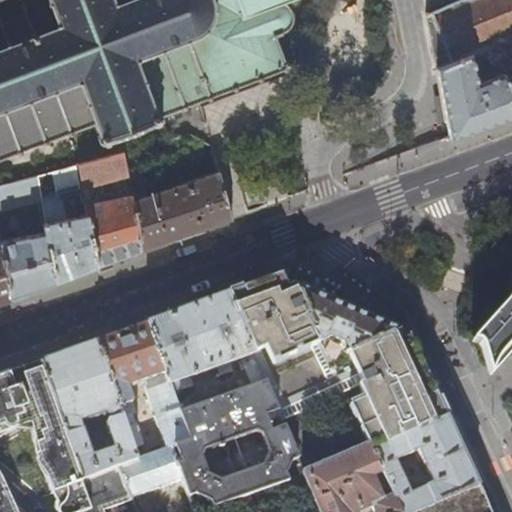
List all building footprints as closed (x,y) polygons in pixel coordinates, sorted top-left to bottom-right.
[(0,0),(0,156),(17,150),(19,154),(24,152),(22,149),(43,141),(45,144),(49,142),(48,139),(68,131),(69,135),(74,133),(73,129),(93,122),(95,125),(98,124),(103,134),(98,136),(100,141),(104,139),(105,142),(110,141),(109,138),(154,121),(156,124),(160,122),(159,119),(163,118),(162,114),(165,113),(177,108),(183,106),(184,110),(188,108),(186,105),(208,97),(209,101),(213,99),(211,95),(233,87),(234,91),(238,90),(237,86),(258,78),(259,82),(264,80),(262,76),(283,68),(285,72),(289,70),(287,66),(291,65),(289,61),(285,62),(276,36),(279,35),(279,33),(283,32),(282,30),(285,28),(288,25),(290,22),(291,19),(291,14),(290,10),(288,6),(284,4),(281,2),(278,2),(277,0),(284,0),(285,0),(0,0)] [(511,0),(460,0),(426,15),(434,58),(436,68),(473,54),(492,46),(511,38),(511,0)] [(511,38),(492,46),(503,73),(511,93),(511,38)] [(473,54),(436,68),(443,102),(451,139),(493,123),(511,116),(511,93),(503,73),(479,83),(473,54)] [(99,267),(120,259),(143,251),(134,202),(125,151),(78,163),(78,165),(83,187),(109,181),(113,199),(86,205),(89,216),(99,267)] [(40,197),(83,187),(78,165),(36,176),(40,197)] [(219,171),(134,202),(143,251),(192,233),(212,225),(232,218),(229,208),(219,171)] [(0,210),(10,208),(13,220),(42,213),(40,197),(36,176),(0,185),(0,210)] [(45,224),(45,227),(55,283),(77,275),(99,267),(89,216),(45,224)] [(1,242),(2,243),(12,299),(32,291),(55,283),(45,227),(40,228),(40,234),(33,235),(30,221),(14,225),(17,239),(1,242)] [(0,302),(8,300),(12,299),(2,243),(0,243),(0,302)] [(403,339),(398,330),(329,360),(323,346),(320,340),(316,330),(297,286),(296,286),(279,292),(274,278),(232,293),(226,295),(277,412),(279,417),(280,419),(355,387),(362,400),(349,406),(366,444),(369,451),(372,450),(376,448),(381,446),(429,426),(429,425),(440,420),(438,415),(407,349),(403,339)] [(349,309),(297,286),(316,330),(320,340),(330,336),(342,341),(345,347),(340,350),(338,347),(330,343),(323,346),(329,360),(398,330),(349,309)] [(190,441),(171,449),(183,480),(189,497),(194,495),(210,501),(213,507),(286,481),(285,475),(291,462),(297,459),(280,419),(279,417),(275,419),(278,428),(270,432),(264,417),(277,412),(226,295),(172,315),(146,324),(172,394),(190,387),(186,378),(215,367),(218,376),(230,371),(226,363),(237,359),(250,386),(179,413),(190,441)] [(511,297),(503,308),(499,309),(494,309),(486,307),(472,334),(477,336),(472,343),(477,344),(481,347),(483,350),(485,354),(488,377),(509,354),(511,350),(511,297)] [(120,333),(95,342),(124,425),(134,422),(131,414),(135,413),(126,387),(143,381),(167,449),(136,459),(137,461),(118,468),(130,499),(183,480),(171,449),(190,441),(179,413),(172,394),(146,324),(120,333)] [(137,461),(136,459),(124,425),(95,342),(67,353),(40,363),(82,481),(118,468),(137,461)] [(46,478),(51,492),(59,508),(59,511),(104,511),(104,510),(131,501),(130,499),(118,468),(82,481),(40,363),(0,376),(0,511),(18,511),(2,478),(0,474),(0,434),(30,423),(38,455),(34,456),(36,461),(34,462),(46,478)] [(381,446),(376,448),(372,450),(382,472),(393,496),(400,511),(413,511),(479,485),(467,460),(446,417),(440,420),(429,425),(429,426),(381,446)] [(382,499),(372,476),(382,472),(372,450),(369,451),(366,444),(302,470),(304,475),(319,511),(360,511),(371,508),(372,511),(400,511),(393,496),(382,499)] [(299,476),(304,475),(302,470),(299,464),(295,466),(299,476)] [(489,511),(479,485),(413,511),(489,511)] [(191,502),(194,511),(199,511),(200,511),(196,501),(191,502)]
